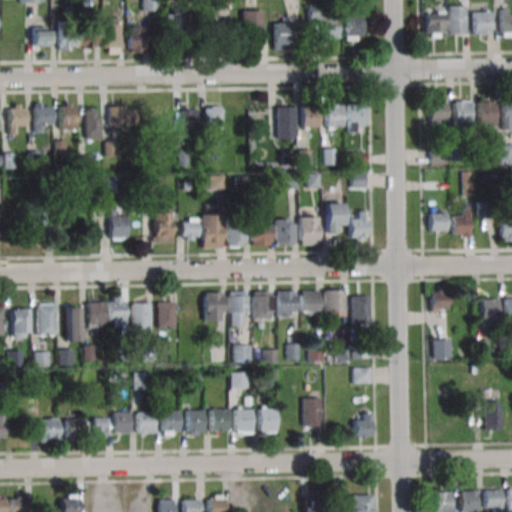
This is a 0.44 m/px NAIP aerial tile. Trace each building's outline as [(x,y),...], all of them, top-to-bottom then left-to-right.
[(157,11),(156,0),(141,0),(141,11),(157,11)] [(446,6),(463,6),(463,34),(446,34),(446,6)] [(183,42),(183,8),(166,8),(166,42),(183,42)] [(336,41),(336,8),(306,8),(306,26),(317,26),(317,41),(336,41)] [(361,40),(361,9),(343,9),(343,40),(361,40)] [(240,39),(260,39),(260,10),(240,10),(240,39)] [(511,35),(511,11),(499,11),(499,36),(511,35)] [(471,12),(487,12),(488,33),(471,33),(471,12)] [(423,14),(440,14),(440,35),(423,35),(423,14)] [(119,18),(102,18),(102,53),(119,53),(119,18)] [(289,21),(271,21),(271,51),(289,51),(289,21)] [(94,49),(94,22),(78,22),(78,49),(94,49)] [(228,22),(199,22),(199,41),(228,41),(228,22)] [(143,53),(143,26),(126,26),(126,53),(143,53)] [(49,27),(31,27),(31,46),(49,46),(49,27)] [(56,28),(56,50),(75,50),(75,28),(56,28)] [(511,129),(511,99),(500,99),(500,129),(511,129)] [(451,101),(451,123),(470,123),(470,101),(451,101)] [(493,101),(476,101),(476,124),(493,124),(493,101)] [(446,102),(427,102),(427,122),(446,122),(446,102)] [(50,103),(31,103),(31,131),(40,131),(40,123),(50,123),(50,103)] [(58,130),(75,130),(75,103),(58,103),(58,130)] [(25,125),(25,104),(1,104),(1,134),(14,134),(14,125),(25,125)] [(172,104),(157,104),(157,140),(172,140),(172,104)] [(346,132),(363,132),(363,104),(346,104),(346,132)] [(106,125),(122,125),(122,105),(106,105),(106,125)] [(317,128),(317,105),(300,105),(300,128),(317,128)] [(320,105),(320,129),(341,129),(341,105),(320,105)] [(201,133),(220,133),(220,107),(201,106),(201,133)] [(294,138),(294,106),(274,106),(274,138),(294,138)] [(178,136),(196,136),(196,107),(178,107),(178,136)] [(98,138),(98,109),(82,109),(82,138),(98,138)] [(511,143),(496,144),(496,161),(511,161),(511,143)] [(185,153),(177,153),(178,164),(185,164),(185,153)] [(364,172),(350,172),(350,187),(364,187),(364,172)] [(207,189),(223,189),(223,176),(207,176),(207,189)] [(165,195),(165,177),(142,177),(142,195),(165,195)] [(341,232),(341,201),(323,201),(323,232),(341,232)] [(468,208),(459,208),(459,215),(451,215),(451,238),(468,238),(468,208)] [(108,239),(125,239),(125,209),(108,209),(108,239)] [(153,242),(171,242),(171,211),(153,211),(153,242)] [(348,239),(365,239),(365,211),(355,211),(355,216),(348,216),(348,239)] [(445,213),(427,213),(427,230),(445,230),(445,213)] [(200,214),(200,247),(220,247),(220,214),(200,214)] [(317,244),(317,216),(297,216),(297,244),(317,244)] [(29,217),(29,236),(47,236),(47,217),(29,217)] [(179,240),(196,240),(196,217),(179,217),(179,240)] [(224,246),(243,246),(243,218),(224,218),(224,246)] [(250,246),(268,246),(268,218),(250,218),(250,246)] [(292,245),(292,219),(273,219),(273,245),(292,245)] [(511,222),(498,222),(498,241),(511,241),(511,222)] [(317,315),(317,290),(298,290),(298,315),(317,315)] [(342,290),(322,290),(322,316),(342,316),(342,290)] [(245,325),(245,291),(226,291),(226,325),(245,325)] [(250,291),(250,318),(270,318),(270,291),(250,291)] [(275,317),(294,317),(294,291),(275,291),(275,317)] [(201,321),(221,321),(221,292),(201,292),(201,321)] [(446,312),(446,292),(429,292),(429,312),(446,312)] [(350,323),(367,323),(367,295),(350,295),(350,323)] [(106,326),(124,326),(124,297),(106,297),(106,326)] [(475,330),(495,330),(495,298),(475,298),(475,330)] [(103,301),(86,301),(86,324),(103,324),(103,301)] [(172,328),(172,301),(155,301),(155,328),(172,328)] [(149,302),(131,302),(131,330),(149,330),(149,302)] [(53,303),(35,303),(35,335),(53,335),(53,303)] [(76,341),(76,307),(64,307),(64,341),(76,341)] [(9,309),(9,338),(27,338),(27,309),(9,309)] [(448,358),(448,339),(430,339),(430,358),(448,358)] [(231,362),(248,363),(248,345),(231,344),(231,362)] [(286,359),(297,359),(297,344),(286,344),(286,359)] [(56,364),(71,364),(71,348),(56,348),(56,364)] [(20,350),(7,350),(7,366),(20,366),(20,350)] [(47,352),(32,352),(32,365),(47,365),(47,352)] [(368,367),(352,367),(352,383),(368,383),(368,367)] [(131,389),(149,389),(149,372),(131,372),(131,389)] [(301,427),(319,427),(319,397),(301,397),(301,427)] [(498,401),(482,401),(482,430),(498,430),(498,401)] [(233,409),(249,409),(249,430),(233,430),(233,409)] [(256,409),(273,409),(273,430),(256,430),(256,409)] [(185,411),(201,410),(201,431),(185,431),(185,411)] [(208,410),(225,410),(225,431),(209,431),(208,410)] [(160,411),(177,411),(177,432),(160,432),(160,411)] [(111,412),(127,412),(127,433),(111,433),(111,412)] [(135,412),(152,412),(152,433),(135,433),(135,412)] [(370,438),(370,412),(361,412),(361,420),(352,420),(352,438),(370,438)] [(90,438),(105,438),(105,417),(90,417),(90,438)] [(55,418),(31,418),(31,441),(55,441),(55,418)] [(61,418),(61,440),(81,440),(81,418),(61,418)] [(482,489),(482,508),(492,508),(491,511),(499,511),(500,489),(482,489)] [(476,511),(476,490),(457,490),(457,511),(476,511)] [(432,511),(449,511),(449,491),(432,491),(432,511)] [(78,511),(78,495),(59,495),(59,511),(78,511)] [(350,511),(370,511),(371,495),(350,495),(350,511)] [(25,511),(26,498),(8,498),(7,511),(25,511)] [(156,511),(156,500),(171,499),(171,511),(156,511)] [(205,511),(205,499),(222,499),(222,511),(205,511)] [(303,511),(302,511),(321,511),(321,499),(306,499),(306,511),(303,511)] [(180,511),(180,500),(197,500),(197,511),(180,511)]
